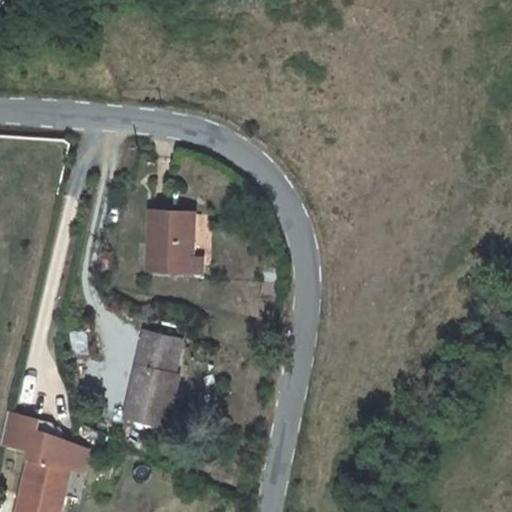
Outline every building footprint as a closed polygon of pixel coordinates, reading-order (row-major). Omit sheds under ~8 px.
[(197,212),(151,210),(149,270),(203,273),(204,257),(191,256),(193,228),(196,228),(197,212)] [(267,267),(265,280),(276,282),(278,268),(267,267)] [(276,282),(265,280),(263,296),(276,298),(278,283),(276,282)] [(175,399),(171,398),(184,340),(146,331),(127,418),(168,427),(175,399)] [(86,354),(83,332),(70,332),(72,354),(86,354)] [(61,496),(72,447),(35,438),(18,511),(62,511),(66,497),(61,496)] [(61,496),(66,497),(78,500),(89,451),(72,447),(61,496)]
